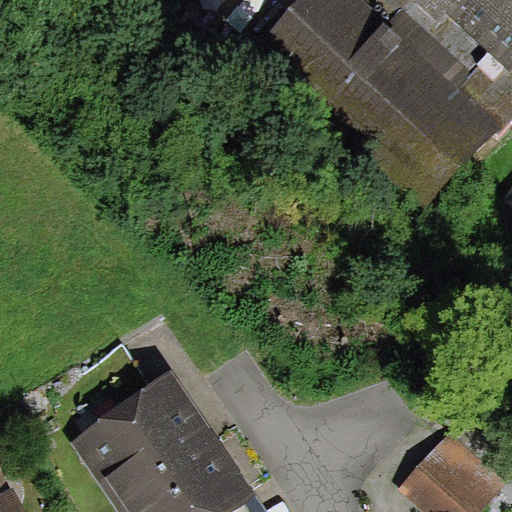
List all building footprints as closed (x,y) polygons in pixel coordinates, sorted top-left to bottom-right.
[(362,0),(303,0),(253,59),(417,209),(511,118),(511,109),(403,7),(387,23),(362,0)] [(511,0),(362,0),(387,23),(403,7),(511,109),(511,0)] [(75,445),(107,498),(196,448),(163,393),(75,445)] [(446,434),(396,491),(419,511),(461,511),(494,477),(446,434)] [(196,448),(107,498),(114,511),(225,511),(230,509),(196,448)] [(0,511),(13,511),(0,484),(0,511)]
